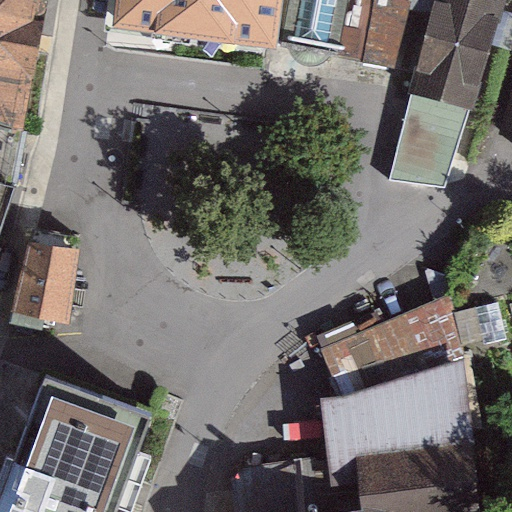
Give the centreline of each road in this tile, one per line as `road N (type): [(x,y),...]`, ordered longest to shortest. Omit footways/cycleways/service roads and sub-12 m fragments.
road 1 (residential): [(380,224),(376,174),(358,118),(323,101),(67,71)]
road 2 (residential): [(67,71),(86,178),(112,262),(167,329),(215,342)]
road 3 (residential): [(215,342),(263,336),(316,302),(358,263),(380,224)]
road 4 (residential): [(176,511),(206,413),(215,342)]
road 5 (residential): [(380,224),(489,191),(511,196)]
